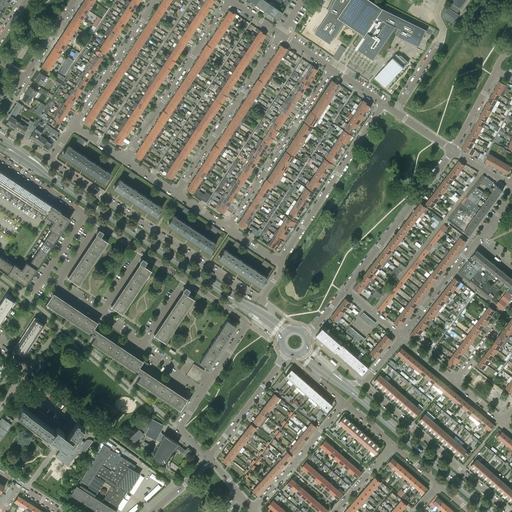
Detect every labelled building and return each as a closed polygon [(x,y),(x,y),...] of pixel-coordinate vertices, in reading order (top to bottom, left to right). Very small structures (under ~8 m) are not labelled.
[(92,0),(84,0),(81,5),(88,10),(94,1),(92,0)] [(138,5),(132,1),(131,2),(127,0),(126,2),(135,8),(136,6),(137,6),(138,5)] [(161,3),(168,8),(170,9),(172,6),(169,4),(169,3),(164,0),(161,0),(162,0),(162,1),(161,3)] [(257,0),(254,6),(258,9),(263,0),(257,0)] [(269,3),(264,0),(263,0),(258,9),(262,12),(269,3)] [(269,3),(262,12),(267,15),(273,6),(275,3),(270,0),(269,3)] [(427,30),(405,19),(383,8),(371,0),(332,0),(328,10),(330,11),(315,33),(330,43),(333,40),(335,37),(334,37),(344,23),(360,34),(353,44),(359,48),(358,49),(373,59),(377,53),(378,54),(378,55),(383,58),(384,57),(387,52),(390,49),(389,48),(395,35),(419,46),(427,30)] [(449,8),(447,7),(441,15),(453,24),(459,15),(457,14),(460,9),(466,0),(454,0),(452,3),(449,8)] [(134,10),(135,8),(126,2),(124,4),(128,6),(127,8),(133,12),(134,11),(134,10)] [(209,9),(208,8),(201,3),(200,2),(199,4),(201,5),(200,8),(207,12),(209,9)] [(81,5),(75,14),(83,18),(88,10),(81,5)] [(196,11),(203,16),(204,16),(207,12),(200,8),(199,9),(196,7),(196,8),(193,5),(192,7),(195,9),(195,10),(196,11)] [(156,11),(163,16),(165,17),(167,14),(164,12),(164,11),(158,6),(157,8),(157,9),(156,11)] [(267,15),(271,18),(278,9),(273,6),(267,15)] [(133,12),(127,8),(126,10),(122,7),(121,10),(130,16),(131,14),(132,14),(133,12)] [(283,12),(278,9),(271,18),(276,21),(279,17),(283,12)] [(129,18),(130,16),(121,10),(119,12),(121,13),(120,14),(122,16),(128,20),(129,18)] [(203,16),(196,11),(195,10),(194,12),(196,13),(195,15),(193,14),(201,20),(202,18),(203,16)] [(226,15),(234,20),(236,21),(239,16),(232,12),(231,12),(229,11),(228,11),(227,12),(228,13),(226,15)] [(75,14),(70,22),(77,27),(83,18),(75,14)] [(151,18),(158,23),(160,24),(162,22),(159,20),(159,18),(153,14),(152,16),(151,18)] [(191,15),(190,18),(191,18),(198,23),(200,21),(201,20),(193,14),(192,15),(191,15)] [(128,20),(122,16),(121,17),(117,15),(116,17),(125,23),(126,22),(127,22),(128,20)] [(92,34),(102,18),(98,16),(88,32),(92,34)] [(124,25),(125,23),(116,17),(114,20),(118,22),(117,23),(123,28),(124,26),(124,25)] [(245,24),(243,26),(246,28),(249,23),(246,21),(240,17),(238,19),(245,23),(245,24)] [(198,23),(191,18),(190,18),(189,19),(191,21),(190,23),(196,27),(197,26),(197,25),(198,23)] [(221,22),(229,27),(231,28),(233,24),(230,22),(223,18),(222,20),(223,20),(221,22)] [(70,22),(64,31),(72,36),(77,27),(70,22)] [(146,26),(153,31),(155,32),(157,29),(153,27),(154,26),(148,22),(147,23),(147,24),(146,26)] [(231,28),(229,27),(221,22),(220,24),(219,26),(225,30),(228,32),(229,30),(231,28)] [(123,28),(117,23),(116,25),(112,23),(111,25),(120,31),(121,29),(122,29),(123,28)] [(185,25),(186,26),(193,31),(195,29),(196,27),(190,23),(189,24),(186,23),(185,25)] [(119,33),(120,31),(111,25),(109,27),(113,29),(112,31),(118,35),(119,33)] [(193,31),(186,26),(185,25),(184,27),(186,28),(185,31),(191,35),(193,33),(192,33),(193,31)] [(217,30),(224,35),(226,36),(227,34),(224,32),(225,30),(219,26),(217,27),(218,28),(217,30)] [(258,33),(257,35),(264,39),(265,37),(264,37),(265,35),(263,34),(264,33),(257,28),(255,31),(258,33)] [(141,33),(148,38),(150,40),(152,37),(149,35),(149,34),(143,29),(142,31),(142,32),(141,33)] [(118,35),(112,31),(111,32),(107,30),(106,33),(115,39),(116,37),(117,37),(118,35)] [(181,30),(180,33),(181,34),(188,38),(190,37),(191,35),(185,31),(184,32),(181,30)] [(64,31),(58,39),(66,44),(72,36),(64,31)] [(114,40),(115,39),(106,33),(104,35),(108,37),(107,39),(113,43),(114,41),(114,40)] [(188,38),(181,34),(180,33),(179,34),(181,36),(180,38),(186,43),(188,41),(187,40),(188,38)] [(212,37),(219,42),(221,43),(222,41),(219,39),(220,37),(214,33),(213,35),(212,37)] [(264,39),(257,35),(256,36),(253,34),(251,37),(253,38),(260,43),(262,41),(264,39)] [(136,41),(143,46),(145,47),(147,45),(144,43),(144,41),(138,37),(137,39),(136,41)] [(221,43),(219,42),(212,37),(210,39),(209,41),(219,47),(221,43)] [(260,43),(253,38),(251,37),(250,39),(253,41),(252,43),(259,47),(261,44),(260,43)] [(113,43),(107,39),(106,40),(102,38),(101,40),(110,46),(111,44),(112,44),(113,43)] [(175,40),(176,41),(183,46),(185,44),(186,43),(180,38),(179,39),(177,38),(175,40)] [(58,39),(53,48),(60,53),(66,44),(58,39)] [(109,48),(110,46),(101,40),(99,42),(103,45),(102,46),(108,50),(109,49),(109,48)] [(183,46),(176,41),(175,40),(174,42),(176,44),(175,46),(182,50),(183,49),(182,48),(183,46)] [(218,47),(215,45),(209,41),(208,42),(208,43),(207,45),(216,51),(217,49),(218,47)] [(248,46),(255,51),(256,51),(259,47),(252,43),(251,44),(248,42),(246,45),(248,46)] [(215,53),(216,51),(207,45),(206,44),(203,49),(210,53),(211,51),(215,53)] [(341,44),(334,57),(340,59),(346,47),(341,44)] [(132,47),(131,49),(138,54),(140,55),(142,52),(138,50),(139,49),(133,45),(132,46),(132,47)] [(171,45),(170,48),(179,54),(180,52),(182,50),(175,46),(174,47),(171,45)] [(255,51),(248,46),(246,45),(245,46),(248,48),(247,50),(253,55),(254,53),(254,52),(255,51)] [(108,50),(102,46),(101,48),(97,46),(96,48),(105,54),(106,52),(107,52),(108,50)] [(290,50),(287,49),(283,46),(283,47),(280,46),(279,46),(279,47),(279,48),(278,50),(287,56),(289,53),(288,53),(290,50)] [(60,53),(53,48),(47,56),(55,61),(60,53)] [(103,58),(105,54),(96,48),(94,50),(98,52),(97,54),(103,58)] [(171,51),(170,53),(177,58),(178,56),(177,56),(179,54),(170,48),(169,50),(171,51)] [(210,53),(203,49),(200,53),(207,58),(210,60),(211,58),(208,56),(210,53)] [(241,52),(243,53),(250,58),(252,56),(253,55),(247,50),(246,52),(243,50),(241,52)] [(127,54),(126,56),(133,61),(135,62),(137,60),(133,58),(134,57),(128,52),(127,54)] [(250,58),(243,53),(241,52),(240,54),(243,56),(242,58),(248,62),(249,61),(249,60),(250,58)] [(91,57),(92,58),(99,63),(102,59),(93,53),(91,57)] [(170,53),(169,55),(166,53),(165,56),(174,61),(175,59),(177,58),(170,53)] [(200,56),(198,58),(207,64),(209,62),(206,60),(207,58),(200,53),(199,56),(200,56)] [(273,57),(280,62),(282,63),(284,61),(280,59),(281,57),(275,53),(274,55),(273,57)] [(375,77),(386,87),(409,61),(402,55),(400,57),(396,53),(395,55),(394,54),(393,56),(393,57),(375,77)] [(49,70),(55,61),(47,56),(42,65),(49,70)] [(167,59),(166,61),(172,65),(174,62),(174,61),(165,56),(164,57),(167,59)] [(68,57),(61,67),(64,69),(61,73),(64,75),(73,60),(68,57)] [(91,57),(88,61),(91,63),(97,67),(98,66),(98,65),(99,63),(92,58),(91,57)] [(238,57),(236,60),(238,61),(245,66),(247,64),(248,62),(242,58),(241,59),(238,57)] [(206,66),(207,64),(198,58),(197,59),(196,59),(195,61),(202,65),(203,64),(206,66)] [(121,64),(129,69),(130,70),(132,68),(129,66),(129,64),(123,60),(122,61),(122,62),(121,64)] [(245,66),(238,61),(236,60),(235,62),(238,64),(237,66),(243,70),(244,68),(245,66)] [(97,67),(91,63),(88,61),(86,65),(94,70),(95,69),(96,69),(97,67)] [(159,72),(165,76),(172,65),(166,61),(165,63),(162,61),(160,63),(163,65),(161,68),(158,66),(157,68),(160,70),(159,72)] [(201,67),(202,65),(195,61),(194,63),(194,64),(193,66),(202,72),(204,69),(201,67)] [(268,65),(275,70),(277,71),(279,68),(275,66),(276,65),(270,61),(269,62),(269,63),(268,65)] [(314,68),(315,67),(309,64),(306,68),(314,74),(316,72),(315,72),(316,70),(314,68)] [(93,72),(94,70),(86,65),(83,69),(86,70),(92,75),(93,73),(93,72)] [(233,65),(231,67),(233,68),(240,73),(242,72),(243,70),(237,66),(236,67),(233,65)] [(200,76),(202,72),(193,66),(192,68),(191,68),(190,69),(200,76)] [(117,70),(116,72),(123,77),(125,78),(127,75),(124,73),(124,72),(118,67),(117,69),(117,70)] [(240,73),(233,68),(231,67),(230,69),(233,71),(232,73),(238,78),(239,76),(239,75),(240,73)] [(263,72),(271,77),(272,78),(274,76),(270,74),(271,72),(265,68),(264,70),(263,72)] [(303,72),(304,72),(311,77),(313,75),(314,74),(306,68),(303,72)] [(188,73),(196,78),(197,79),(200,76),(190,69),(189,71),(189,72),(188,73)] [(155,71),(153,73),(162,79),(162,80),(165,76),(159,72),(158,73),(155,71)] [(40,72),(34,80),(41,84),(43,85),(45,82),(43,81),(46,76),(40,72)] [(226,75),(228,76),(235,81),(237,79),(238,78),(232,73),(231,74),(228,72),(226,75)] [(312,78),(311,77),(304,72),(303,72),(301,76),(310,82),(312,78)] [(89,78),(82,73),(81,74),(80,74),(78,76),(87,82),(88,81),(88,80),(89,78)] [(162,80),(162,79),(153,73),(152,76),(154,78),(153,80),(159,84),(161,83),(160,82),(162,80)] [(112,77),(111,79),(120,85),(122,83),(119,81),(119,80),(113,75),(112,77)] [(235,81),(228,76),(226,75),(225,77),(228,79),(227,81),(233,85),(234,84),(234,83),(235,81)] [(76,80),(77,81),(84,86),(86,84),(87,82),(78,76),(76,80)] [(258,80),(266,85),(267,86),(269,83),(265,81),(266,80),(260,76),(259,77),(259,78),(258,80)] [(307,86),(310,82),(301,76),(298,80),(307,86)] [(53,81),(60,85),(62,81),(56,77),(53,81)] [(183,81),(191,86),(192,87),(194,84),(191,82),(192,81),(185,77),(184,79),(185,79),(183,81)] [(148,82),(149,83),(156,88),(158,86),(159,84),(153,80),(152,81),(150,79),(148,82)] [(266,85),(258,80),(257,79),(252,89),(258,93),(261,95),(263,92),(260,90),(263,85),(266,88),(267,86),(266,85)] [(83,88),(84,86),(77,81),(76,80),(75,82),(77,83),(76,86),(82,90),(83,88)] [(223,80),(221,83),(230,89),(232,87),(233,85),(227,81),(226,82),(223,80)] [(296,83),(298,85),(305,89),(306,88),(305,87),(306,86),(307,86),(298,80),(296,83)] [(339,85),(340,84),(335,81),(335,82),(332,80),(330,83),(328,85),(338,91),(341,86),(339,85)] [(191,89),(192,87),(191,86),(183,81),(182,83),(181,83),(180,84),(187,88),(189,90),(191,88),(191,89)] [(499,81),(496,86),(503,90),(506,85),(499,81)] [(156,88),(149,83),(148,82),(147,83),(150,85),(148,88),(154,92),(156,90),(155,90),(156,88)] [(117,91),(114,89),(114,87),(108,83),(107,84),(107,85),(106,87),(115,93),(117,91)] [(223,86),(222,89),(228,93),(230,91),(229,91),(230,89),(221,83),(220,84),(223,86)] [(305,89),(298,85),(296,83),(293,87),(302,93),(303,91),(304,91),(305,89)] [(73,87),(72,88),(79,93),(81,92),(82,90),(76,86),(73,84),(72,86),(73,87)] [(187,88),(180,84),(179,86),(180,86),(178,88),(188,94),(189,92),(186,90),(187,88)] [(328,85),(327,87),(325,89),(333,95),(335,96),(338,91),(328,85)] [(496,86),(493,91),(500,95),(503,96),(506,91),(503,90),(496,86)] [(26,93),(32,97),(34,98),(38,92),(30,87),(26,93)] [(40,88),(38,92),(41,94),(42,93),(45,95),(46,95),(51,98),(53,95),(42,88),(41,87),(40,88)] [(145,87),(143,90),(144,90),(152,95),(153,93),(154,92),(148,88),(147,88),(145,87)] [(300,95),(302,93),(293,87),(291,91),(300,97),(301,95),(300,95)] [(78,95),(79,93),(72,88),(71,90),(72,91),(71,93),(77,98),(78,96),(78,95)] [(177,90),(175,92),(182,96),(183,94),(186,96),(188,94),(178,88),(177,90)] [(228,93),(222,89),(221,90),(218,88),(216,90),(226,96),(227,95),(228,93)] [(250,93),(257,98),(259,99),(260,96),(257,94),(258,93),(252,89),(251,90),(251,91),(250,93)] [(330,99),(333,95),(325,89),(324,92),(323,94),(330,99)] [(101,94),(109,100),(110,101),(112,98),(109,96),(109,95),(103,90),(102,92),(102,93),(101,94)] [(152,95),(144,90),(143,90),(142,91),(145,93),(143,95),(150,99),(151,98),(150,97),(152,95)] [(218,94),(217,96),(224,100),(226,97),(226,96),(216,90),(215,92),(218,94)] [(288,95),(289,95),(297,100),(298,99),(299,99),(300,97),(291,91),(288,95)] [(497,100),(500,95),(493,91),(490,97),(497,100)] [(173,96),(181,101),(182,102),(184,100),(181,98),(182,96),(176,92),(175,92),(174,94),(175,94),(173,96)] [(32,97),(26,93),(22,99),(28,103),(32,97)] [(71,93),(70,95),(66,93),(65,94),(65,95),(74,101),(76,99),(77,98),(71,93)] [(138,97),(139,98),(147,103),(148,101),(150,99),(143,95),(143,96),(140,94),(138,97)] [(327,103),(330,99),(323,94),(321,96),(320,98),(327,103)] [(73,103),(74,101),(65,95),(64,97),(67,99),(66,101),(72,105),(73,104),(73,103)] [(210,106),(217,110),(224,100),(217,96),(216,97),(213,95),(211,98),(214,100),(213,102),(210,100),(208,102),(211,104),(210,106)] [(297,100),(289,95),(288,95),(286,99),(295,105),(296,103),(295,102),(297,100)] [(245,100),(252,105),(254,106),(255,104),(252,102),(253,100),(247,96),(246,98),(245,100)] [(147,103),(139,98),(138,97),(137,98),(140,100),(138,103),(145,107),(146,105),(145,105),(147,103)] [(490,97),(487,102),(494,106),(497,100),(490,97)] [(96,102),(104,107),(105,108),(107,106),(103,104),(104,102),(98,98),(97,100),(96,102)] [(324,108),(327,103),(320,98),(318,101),(317,103),(324,108)] [(283,102),(284,103),(292,108),(293,106),(294,106),(295,105),(286,99),(283,102)] [(168,104),(176,109),(177,110),(179,107),(176,105),(177,104),(170,100),(169,101),(170,102),(168,104)] [(363,100),(362,101),(361,100),(358,105),(368,111),(371,106),(367,104),(367,103),(363,100)] [(15,128),(19,121),(14,118),(23,105),(18,102),(9,115),(11,116),(6,122),(15,128)] [(133,105),(134,106),(142,110),(143,109),(145,107),(138,103),(138,104),(135,102),(133,105)] [(292,108),(284,103),(283,102),(281,106),(290,112),(291,110),(292,108)] [(491,111),(494,106),(487,102),(485,107),(491,111)] [(68,110),(69,109),(62,103),(61,103),(58,107),(67,113),(69,111),(68,110)] [(321,112),(324,108),(317,103),(315,105),(314,107),(321,112)] [(240,108),(247,113),(249,114),(250,111),(247,109),(248,108),(242,104),(241,106),(240,108)] [(142,110),(134,106),(133,105),(132,106),(135,108),(133,110),(140,115),(141,113),(140,112),(142,110)] [(358,105),(355,109),(356,110),(364,115),(364,116),(368,111),(358,105)] [(92,108),(91,110),(100,116),(102,113),(98,111),(99,110),(93,106),(92,107),(92,108)] [(217,110),(210,106),(209,108),(206,106),(205,108),(214,114),(217,110)] [(278,110),(279,111),(287,116),(288,114),(289,114),(290,112),(281,106),(278,110)] [(32,107),(30,111),(39,116),(41,117),(43,114),(32,107)] [(56,110),(57,111),(64,116),(66,114),(67,113),(58,107),(56,110)] [(163,111),(171,116),(172,117),(175,114),(172,112),(165,107),(164,109),(165,110),(163,111)] [(318,117),(321,112),(314,107),(312,110),(311,112),(318,117)] [(485,107),(482,112),(488,116),(491,111),(485,107)] [(212,117),(214,114),(205,108),(203,110),(206,112),(205,115),(211,119),(212,118),(212,117)] [(130,109),(128,112),(137,118),(138,116),(139,116),(140,115),(133,110),(133,111),(130,109)] [(63,118),(64,116),(57,111),(56,110),(55,110),(53,114),(56,116),(62,120),(64,119),(63,118)] [(89,112),(88,113),(94,118),(95,117),(98,119),(100,116),(91,110),(89,112)] [(286,118),(287,116),(279,111),(278,110),(277,112),(280,113),(278,116),(285,120),(286,118)] [(356,110),(353,115),(362,120),(363,118),(363,117),(364,116),(364,115),(356,110)] [(171,116),(163,111),(160,116),(167,120),(168,117),(171,119),(172,117),(171,116)] [(130,116),(128,118),(135,122),(136,120),(135,120),(137,118),(128,112),(127,114),(130,116)] [(235,116),(242,120),(244,121),(245,119),(242,117),(243,116),(237,112),(236,113),(236,114),(235,116)] [(315,122),(317,123),(319,118),(318,117),(311,112),(310,112),(307,116),(315,121),(315,122)] [(485,121),(488,116),(482,112),(479,118),(485,121)] [(97,121),(93,119),(94,118),(88,113),(87,115),(86,117),(95,124),(97,121)] [(199,116),(201,118),(208,123),(210,121),(211,119),(205,115),(204,115),(201,113),(199,116)] [(353,115),(350,119),(358,124),(360,122),(360,123),(362,120),(353,115)] [(157,120),(157,121),(165,126),(166,127),(168,124),(165,122),(167,120),(160,116),(157,120)] [(208,123),(201,118),(199,116),(198,118),(201,120),(200,122),(206,127),(208,125),(207,124),(208,123)] [(307,116),(304,121),(312,126),(315,122),(315,121),(307,116)] [(95,124),(86,117),(83,121),(89,125),(91,123),(94,125),(95,124)] [(128,118),(128,119),(125,117),(123,120),(124,121),(132,126),(133,124),(134,124),(135,122),(128,118)] [(57,128),(59,124),(52,119),(50,118),(48,122),(57,128)] [(282,123),(274,118),(271,122),(280,127),(281,126),(281,125),(282,123)] [(476,123),(483,127),(484,128),(485,125),(484,124),(485,121),(479,118),(476,123)] [(21,119),(19,121),(15,128),(23,133),(27,128),(33,132),(34,130),(35,128),(36,127),(34,125),(33,125),(34,123),(29,120),(27,123),(21,119)] [(119,128),(127,133),(127,134),(130,130),(123,126),(124,125),(115,119),(114,121),(116,123),(115,125),(118,127),(118,128),(119,128)] [(230,123),(237,128),(239,129),(240,127),(237,125),(238,123),(232,119),(231,121),(230,123)] [(350,119),(348,124),(347,124),(356,129),(357,127),(358,124),(350,119)] [(132,126),(124,121),(123,120),(122,121),(125,123),(124,125),(123,126),(130,130),(132,126)] [(196,121),(194,124),(196,125),(203,130),(205,128),(206,127),(200,122),(199,123),(196,121)] [(280,127),(271,122),(268,126),(277,131),(278,129),(279,129),(280,127)] [(309,132),(312,128),(304,123),(302,125),(301,127),(309,132)] [(348,124),(346,123),(343,128),(352,134),(354,131),(354,132),(356,129),(347,124),(348,124)] [(480,132),(483,127),(476,123),(473,128),(480,132)] [(160,130),(161,129),(154,124),(153,126),(154,127),(152,128),(161,134),(163,132),(160,130)] [(203,130),(196,125),(194,124),(193,125),(197,127),(195,130),(201,134),(203,133),(202,132),(203,130)] [(278,131),(277,131),(268,126),(266,130),(275,135),(278,131)] [(225,131),(232,136),(234,137),(236,134),(232,132),(233,131),(227,127),(226,128),(226,129),(225,131)] [(301,127),(299,130),(298,132),(306,137),(309,132),(301,127)] [(34,130),(33,132),(29,137),(36,142),(40,135),(44,129),(43,129),(42,132),(35,128),(34,130)] [(127,133),(119,128),(118,128),(117,129),(120,131),(118,133),(125,138),(126,136),(126,135),(127,133)] [(191,132),(191,133),(199,138),(200,136),(201,134),(195,130),(194,131),(191,128),(190,131),(191,132)] [(473,128),(470,133),(477,137),(480,132),(473,128)] [(44,129),(40,135),(36,142),(42,146),(47,139),(43,136),(44,135),(44,134),(43,133),(45,130),(44,129)] [(59,133),(53,129),(51,132),(50,132),(47,138),(49,140),(53,133),(57,135),(59,133)] [(265,129),(263,133),(273,139),(275,135),(266,130),(265,129)] [(340,135),(349,140),(350,138),(350,137),(351,135),(343,130),(340,135)] [(115,132),(113,135),(122,141),(123,139),(124,139),(125,138),(118,133),(118,134),(115,132)] [(147,136),(155,141),(156,142),(158,139),(155,137),(156,136),(149,132),(148,134),(149,134),(147,136)] [(298,132),(297,134),(295,136),(303,141),(306,137),(298,132)] [(199,138),(191,133),(190,133),(192,134),(190,137),(197,142),(198,140),(197,140),(199,138)] [(262,140),(269,145),(273,139),(263,133),(261,136),(263,138),(262,140)] [(474,142),(477,137),(470,133),(467,139),(474,142)] [(220,139),(227,143),(229,144),(231,142),(227,140),(228,139),(222,134),(221,136),(221,137),(220,139)] [(115,138),(113,141),(117,144),(117,143),(119,144),(120,144),(121,143),(121,142),(122,141),(113,135),(112,136),(115,138)] [(340,135),(337,139),(345,144),(347,142),(347,143),(349,140),(340,135)] [(184,139),(186,140),(194,145),(195,144),(197,142),(190,137),(189,138),(186,136),(184,139)] [(295,136),(293,139),(292,141),(300,146),(301,147),(305,142),(303,141),(295,136)] [(47,139),(42,146),(48,150),(53,143),(47,139)] [(142,144),(150,149),(151,149),(153,147),(150,145),(151,144),(144,139),(143,141),(144,142),(142,144)] [(194,145),(186,140),(184,139),(183,140),(187,143),(185,145),(192,149),(193,148),(192,147),(194,145)] [(257,143),(266,148),(266,149),(269,145),(262,140),(260,139),(257,143)] [(334,144),(343,149),(344,147),(344,146),(345,144),(337,139),(334,144)] [(467,139),(464,144),(471,148),(474,142),(467,139)] [(292,141),(289,145),(297,151),(300,146),(292,141)] [(215,146),(222,151),(224,152),(226,149),(222,147),(223,146),(217,142),(216,144),(215,146)] [(265,151),(264,150),(266,148),(257,143),(256,145),(258,146),(257,148),(264,152),(265,151)] [(181,144),(179,147),(189,153),(190,151),(191,151),(192,149),(185,145),(184,146),(181,144)] [(334,144),(331,148),(339,153),(341,151),(341,152),(343,149),(334,144)] [(461,149),(468,153),(471,148),(464,144),(461,149)] [(82,155),(68,145),(62,154),(76,164),(82,155)] [(289,145),(287,148),(288,148),(286,150),(294,155),(297,151),(289,145)] [(223,154),(224,152),(222,151),(215,146),(214,146),(208,155),(209,155),(218,161),(220,158),(217,156),(218,154),(221,156),(222,153),(223,154)] [(137,151),(145,156),(146,157),(148,154),(145,153),(146,151),(139,147),(138,149),(139,149),(137,151)] [(182,150),(180,153),(187,157),(188,155),(187,155),(189,153),(179,147),(178,148),(182,150)] [(262,155),(264,152),(257,148),(256,150),(253,148),(252,151),(260,156),(262,155)] [(329,152),(328,153),(337,158),(338,156),(338,155),(339,153),(331,148),(329,152)] [(145,159),(146,157),(145,156),(137,151),(136,153),(135,154),(135,155),(137,157),(141,160),(143,157),(145,159)] [(187,157),(180,153),(176,151),(174,154),(176,156),(184,161),(185,159),(186,159),(187,157)] [(259,158),(260,156),(252,151),(249,154),(258,160),(260,159),(259,158)] [(285,151),(284,154),(282,156),(290,161),(293,156),(285,151)] [(329,152),(327,152),(324,156),(333,163),(335,160),(335,161),(337,158),(328,153),(329,152)] [(511,166),(489,153),(485,161),(507,174),(511,166)] [(184,161),(176,156),(174,154),(173,156),(177,158),(175,160),(182,165),(184,161)] [(247,158),(248,159),(255,164),(257,162),(258,160),(249,154),(247,158)] [(76,164),(81,167),(90,173),(96,164),(82,155),(76,164)] [(217,162),(218,161),(209,155),(208,157),(207,157),(206,159),(212,163),(213,162),(215,164),(216,162),(217,162)] [(290,161),(282,156),(281,158),(281,159),(279,161),(287,166),(287,165),(290,161)] [(255,164),(248,159),(247,158),(244,162),(254,168),(255,166),(254,166),(255,164)] [(171,163),(179,168),(179,169),(182,165),(175,160),(174,161),(171,159),(169,162),(171,163)] [(204,163),(212,168),(213,169),(215,166),(212,164),(212,163),(206,159),(205,161),(204,163)] [(321,163),(330,169),(331,167),(331,166),(332,164),(324,159),(321,163)] [(459,160),(455,165),(461,170),(465,165),(459,160)] [(287,165),(287,166),(279,161),(278,163),(276,165),(284,170),(286,171),(289,166),(287,165)] [(179,168),(171,163),(169,162),(168,163),(172,165),(170,168),(177,172),(178,171),(178,170),(179,168)] [(242,166),(243,167),(251,171),(252,170),(254,168),(244,162),(242,166)] [(321,163),(318,168),(326,173),(328,171),(330,169),(321,163)] [(90,173),(95,176),(105,183),(110,174),(96,164),(90,173)] [(284,170),(276,165),(275,168),(273,170),(281,175),(284,170)] [(455,165),(452,170),(458,175),(461,170),(455,165)] [(161,166),(161,167),(166,170),(174,175),(175,174),(176,174),(177,172),(170,168),(169,169),(166,167),(165,169),(161,166)] [(251,171),(243,167),(242,166),(239,169),(240,169),(240,170),(249,176),(250,174),(249,173),(251,171)] [(174,175),(166,170),(161,167),(160,168),(163,171),(163,172),(162,174),(168,178),(169,177),(172,179),(173,179),(173,178),(173,177),(174,175)] [(199,171),(207,175),(208,176),(210,174),(207,172),(208,171),(201,167),(200,168),(200,169),(199,171)] [(315,173),(324,178),(325,176),(325,175),(326,173),(318,168),(315,173)] [(49,227),(51,229),(59,234),(70,218),(68,216),(61,212),(61,211),(59,209),(0,170),(0,189),(38,215),(40,211),(46,215),(45,215),(52,220),(52,219),(54,221),(53,221),(49,227)] [(237,173),(238,174),(246,179),(247,177),(249,176),(240,170),(239,171),(238,171),(237,173)] [(281,175),(273,170),(272,172),(270,174),(278,179),(278,180),(280,180),(283,176),(281,175)] [(452,170),(448,175),(454,179),(458,175),(452,170)] [(246,179),(238,174),(237,173),(236,175),(237,175),(237,176),(238,177),(237,179),(244,183),(245,182),(244,181),(246,179)] [(320,182),(322,180),(324,178),(315,173),(312,177),(320,182)] [(194,178),(202,183),(203,184),(205,181),(202,179),(203,178),(196,174),(195,176),(194,178)] [(275,184),(278,180),(278,179),(270,174),(269,177),(267,179),(275,184)] [(483,174),(479,180),(482,182),(484,184),(493,191),(499,195),(503,189),(488,178),(485,176),(483,174)] [(448,175),(444,179),(450,184),(454,179),(448,175)] [(310,181),(310,182),(318,187),(319,185),(319,184),(320,182),(312,177),(310,181)] [(242,185),(244,183),(237,179),(236,180),(233,178),(232,181),(241,187),(242,185)] [(133,189),(119,179),(113,188),(127,198),(133,189)] [(444,179),(441,184),(447,189),(450,191),(453,186),(450,184),(444,179)] [(266,180),(265,181),(263,184),(270,189),(272,186),(274,188),(275,186),(266,180)] [(305,185),(314,191),(316,189),(318,187),(310,182),(310,181),(308,180),(305,185)] [(239,189),(241,187),(232,181),(229,185),(238,191),(240,190),(239,189)] [(190,184),(189,186),(198,192),(199,190),(196,188),(197,186),(191,182),(190,183),(190,184)] [(270,189),(263,184),(260,189),(269,195),(269,194),(270,195),(271,193),(269,191),(270,189)] [(441,184),(437,189),(443,193),(447,189),(441,184)] [(227,189),(228,190),(236,195),(237,193),(238,191),(229,185),(227,189)] [(474,185),(470,191),(473,193),(490,207),(495,200),(489,196),(480,189),(477,188),(474,185)] [(192,194),(194,192),(197,194),(196,196),(201,199),(203,195),(198,192),(189,186),(188,188),(187,187),(187,189),(187,190),(189,191),(189,192),(192,194)] [(311,198),(312,195),(313,193),(304,187),(301,192),(302,193),(303,192),(311,198)] [(127,198),(132,201),(141,207),(147,198),(133,189),(127,198)] [(235,195),(236,195),(228,190),(227,189),(226,190),(229,192),(228,194),(227,195),(234,199),(236,195),(235,195)] [(257,193),(264,198),(265,199),(266,198),(267,198),(269,195),(260,189),(260,190),(259,192),(258,192),(257,193)] [(437,189),(433,194),(439,198),(443,193),(437,189)] [(470,191),(466,197),(481,208),(486,212),(490,207),(473,193),(470,191)] [(493,191),(489,196),(495,200),(499,195),(493,191)] [(222,197),(231,202),(231,203),(234,199),(227,195),(228,194),(225,192),(222,197)] [(300,197),(307,202),(309,200),(311,198),(303,192),(302,193),(300,197)] [(264,201),(265,199),(264,198),(257,193),(256,195),(257,196),(255,197),(263,202),(264,203),(265,202),(264,201)] [(433,194),(430,198),(436,203),(439,198),(433,194)] [(222,197),(219,200),(229,207),(230,205),(229,204),(231,202),(222,197)] [(264,203),(263,202),(255,197),(254,199),(253,201),(262,207),(264,203)] [(305,207),(306,204),(307,202),(300,197),(297,201),(305,207)] [(466,197),(461,202),(476,214),(482,218),(486,212),(481,208),(466,197)] [(141,207),(146,210),(156,217),(162,208),(147,198),(141,207)] [(430,198),(426,203),(432,208),(436,203),(430,198)] [(217,204),(218,205),(226,210),(227,208),(228,208),(229,207),(219,200),(217,204)] [(252,203),(251,205),(258,210),(259,209),(259,210),(262,207),(253,201),(251,202),(252,203)] [(294,206),(301,211),(303,209),(305,207),(297,201),(294,206)] [(420,203),(417,207),(423,212),(427,207),(421,202),(420,203)] [(461,202),(457,208),(460,210),(461,210),(466,215),(478,224),(482,218),(476,214),(461,202)] [(225,212),(226,210),(218,205),(217,204),(214,209),(220,213),(221,212),(223,214),(224,214),(225,212)] [(299,216),(301,213),(300,213),(301,211),(294,206),(291,210),(299,216)] [(417,207),(413,212),(419,217),(421,214),(424,216),(424,215),(425,214),(423,212),(417,207)] [(247,211),(246,213),(253,218),(255,215),(253,214),(254,213),(248,208),(246,210),(247,211)] [(291,210),(288,215),(295,220),(297,218),(299,216),(291,210)] [(457,213),(456,215),(461,219),(474,229),(478,224),(466,215),(461,210),(458,214),(457,213)] [(413,212),(409,217),(415,221),(419,217),(413,212)] [(253,218),(246,213),(244,214),(243,216),(252,222),(254,219),(253,218)] [(453,213),(447,220),(456,227),(469,237),(474,229),(461,219),(456,215),(453,213)] [(435,214),(431,219),(438,224),(442,219),(435,214)] [(187,225),(173,215),(167,224),(181,234),(187,225)] [(285,215),(282,220),(283,221),(292,227),(293,224),(294,222),(285,215)] [(242,218),(241,220),(248,225),(249,225),(250,225),(252,222),(243,216),(242,218)] [(409,217),(406,222),(412,226),(415,221),(409,217)] [(247,226),(248,225),(241,220),(240,222),(239,222),(238,223),(238,224),(240,225),(240,226),(244,229),(244,228),(246,229),(247,226)] [(281,226),(288,231),(290,229),(292,227),(283,221),(281,226)] [(406,222),(402,226),(408,231),(412,226),(406,222)] [(181,234),(186,237),(195,243),(201,234),(187,225),(181,234)] [(252,226),(251,227),(257,230),(254,234),(257,237),(262,229),(259,228),(257,230),(252,226)] [(286,236),(288,233),(287,233),(288,231),(281,226),(278,230),(286,236)] [(402,226),(398,231),(404,236),(408,231),(402,226)] [(79,284),(79,283),(108,240),(101,235),(103,231),(99,228),(96,233),(66,278),(70,281),(71,279),(79,284)] [(56,239),(59,234),(51,229),(49,233),(56,239)] [(440,229),(437,233),(441,236),(444,239),(447,235),(444,232),(440,229)] [(278,230),(275,235),(283,240),(284,238),(286,236),(278,230)] [(398,231),(395,236),(401,240),(403,242),(403,241),(404,240),(402,238),(404,236),(398,231)] [(46,238),(52,242),(54,243),(56,239),(49,233),(46,238)] [(195,243),(200,246),(210,253),(215,244),(201,234),(195,243)] [(272,239),(280,245),(283,240),(275,235),(273,234),(270,238),(272,239)] [(423,243),(427,238),(423,235),(419,240),(423,243)] [(395,236),(391,241),(397,245),(401,240),(395,236)] [(460,237),(456,242),(462,246),(464,245),(466,242),(466,241),(460,237)] [(46,238),(43,242),(50,247),(51,247),(54,243),(52,242),(46,238)] [(272,239),(268,245),(273,248),(273,247),(277,249),(280,245),(272,239)] [(433,239),(429,244),(433,246),(435,248),(438,251),(440,248),(442,246),(437,242),(433,239)] [(391,241),(387,245),(393,250),(397,245),(391,241)] [(51,247),(50,247),(43,242),(40,246),(48,252),(51,247)] [(456,242),(453,246),(459,251),(461,248),(462,246),(456,242)] [(387,245),(384,250),(389,255),(393,250),(387,245)] [(40,246),(37,251),(44,255),(45,256),(48,252),(40,246)] [(453,246),(449,251),(455,256),(456,254),(459,251),(453,246)] [(238,259),(224,249),(218,258),(232,268),(238,259)] [(384,250),(380,255),(386,259),(388,261),(388,260),(392,256),(389,255),(384,250)] [(472,256),(458,273),(463,278),(465,275),(472,267),(482,254),(477,250),(472,256)] [(45,256),(44,255),(37,251),(34,255),(42,260),(45,256)] [(449,251),(445,256),(451,260),(454,257),(455,256),(449,251)] [(482,254),(472,267),(477,272),(488,259),(482,254)] [(32,259),(38,264),(39,264),(42,260),(34,255),(32,259)] [(380,255),(376,260),(382,264),(384,266),(387,262),(388,261),(386,259),(380,255)] [(445,256),(442,261),(448,265),(449,264),(451,260),(445,256)] [(123,313),(152,269),(144,264),(147,260),(142,257),(139,261),(140,262),(109,307),(113,310),(115,307),(123,313)] [(4,259),(0,265),(0,266),(4,269),(9,261),(4,259)] [(39,264),(38,264),(32,259),(29,263),(37,268),(39,264)] [(232,268),(237,271),(247,277),(252,268),(238,259),(232,268)] [(471,279),(469,282),(474,287),(494,263),(488,259),(477,272),(471,279)] [(376,260),(372,264),(378,269),(382,264),(376,260)] [(8,272),(9,271),(13,264),(9,261),(4,269),(8,272)] [(14,263),(13,264),(9,271),(8,272),(7,273),(15,279),(24,285),(25,284),(26,285),(37,268),(29,263),(26,261),(22,267),(23,268),(22,268),(20,267),(14,263)] [(442,261),(438,265),(444,270),(446,267),(448,265),(442,261)] [(401,263),(397,268),(401,271),(401,272),(405,267),(401,263)] [(494,263),(474,287),(480,291),(499,268),(494,263)] [(372,264),(369,269),(375,274),(378,269),(372,264)] [(438,265),(434,270),(440,275),(441,273),(444,270),(438,265)] [(395,267),(392,272),(397,276),(401,271),(397,268),(395,267)] [(247,277),(251,280),(261,287),(267,278),(252,268),(247,277)] [(499,268),(480,291),(485,296),(505,272),(499,268)] [(369,269),(365,274),(371,278),(375,274),(369,269)] [(434,270),(431,275),(437,279),(439,276),(440,275),(434,270)] [(505,272),(485,296),(491,300),(493,297),(505,282),(510,277),(505,272)] [(365,274),(361,279),(367,283),(369,285),(372,281),(373,280),(371,278),(365,274)] [(431,275),(427,280),(433,284),(434,283),(437,279),(431,275)] [(453,279),(450,282),(456,287),(457,286),(459,288),(463,284),(454,278),(453,279)] [(361,279),(358,283),(364,288),(366,289),(369,285),(367,283),(361,279)] [(427,280),(423,284),(429,289),(432,286),(433,284),(427,280)] [(449,284),(447,287),(453,292),(456,287),(450,282),(450,283),(449,284)] [(358,283),(354,288),(360,293),(364,288),(358,283)] [(423,284),(419,289),(425,294),(427,292),(429,289),(423,284)] [(165,341),(166,341),(194,298),(187,293),(190,289),(185,285),(182,290),(183,290),(152,336),(156,338),(158,336),(165,341)] [(446,289),(443,292),(449,296),(453,292),(447,287),(446,288),(446,289)] [(419,289),(416,294),(422,298),(424,295),(425,294),(419,289)] [(376,290),(372,295),(378,300),(382,295),(376,290)] [(91,330),(94,333),(96,334),(91,342),(134,371),(136,369),(141,373),(136,381),(180,410),(185,402),(187,403),(188,402),(190,400),(187,398),(143,369),(146,365),(142,362),(143,360),(98,330),(101,326),(97,323),(98,322),(51,291),(49,295),(51,296),(46,303),(89,332),(91,330)] [(442,293),(440,297),(445,301),(448,303),(452,299),(449,296),(443,292),(443,293),(442,293)] [(498,302),(496,305),(502,310),(506,304),(511,297),(506,292),(498,302)] [(416,294),(412,299),(418,303),(419,301),(422,298),(416,294)] [(0,324),(0,322),(14,301),(6,296),(5,295),(0,303),(0,325),(1,324),(0,324)] [(438,298),(436,301),(442,306),(445,301),(440,297),(439,297),(438,298)] [(346,298),(342,303),(348,308),(352,303),(346,298)] [(412,299),(408,303),(414,308),(417,305),(418,303),(412,299)] [(435,303),(432,306),(438,311),(438,310),(442,306),(436,301),(435,302),(435,303)] [(344,312),(348,308),(342,303),(338,308),(344,312)] [(408,303),(405,308),(411,313),(412,311),(414,308),(408,303)] [(402,306),(400,308),(403,310),(401,313),(407,317),(409,314),(411,313),(405,308),(402,306)] [(431,308),(429,311),(435,315),(437,312),(438,311),(432,306),(432,307),(431,308)] [(489,307),(485,312),(491,316),(495,311),(489,307)] [(338,308),(334,312),(340,317),(344,312),(338,308)] [(428,312),(425,316),(431,320),(435,315),(429,311),(428,312)] [(337,322),(340,317),(334,312),(331,317),(337,322)] [(485,312),(482,316),(487,321),(491,316),(485,312)] [(401,313),(397,318),(403,322),(404,321),(407,317),(401,313)] [(424,317),(421,320),(427,325),(429,326),(433,322),(431,320),(425,316),(424,316),(424,317)] [(482,316),(478,321),(484,325),(487,321),(482,316)] [(397,318),(393,322),(399,327),(403,322),(397,318)] [(29,348),(44,325),(34,319),(15,348),(14,347),(14,348),(13,348),(11,349),(12,351),(25,360),(32,349),(29,348)] [(227,339),(231,333),(236,325),(227,319),(218,333),(227,339)] [(420,322),(418,325),(424,329),(427,325),(421,320),(421,321),(420,322)] [(478,321),(474,326),(480,330),(484,325),(478,321)] [(416,327),(414,330),(420,334),(424,329),(418,325),(417,326),(416,327)] [(474,326),(471,331),(477,335),(480,330),(474,326)] [(327,330),(323,327),(317,334),(321,338),(324,341),(328,344),(332,348),(333,349),(334,348),(336,350),(335,351),(336,351),(342,344),(338,340),(335,337),(331,334),(327,330)] [(505,327),(502,331),(508,336),(511,331),(505,327)] [(413,331),(410,335),(416,339),(419,341),(423,337),(420,334),(414,330),(413,331)] [(471,331),(467,336),(473,340),(477,335),(471,331)] [(502,331),(498,336),(504,341),(506,342),(510,338),(508,336),(502,331)] [(218,352),(227,339),(218,333),(209,347),(218,352)] [(388,344),(389,342),(392,339),(386,334),(382,339),(388,344)] [(467,336),(464,341),(470,345),(473,340),(467,336)] [(498,336),(495,341),(501,346),(504,341),(498,336)] [(384,349),(388,344),(382,339),(378,344),(384,349)] [(464,341),(460,345),(466,350),(470,345),(464,341)] [(495,341),(491,346),(497,351),(499,348),(501,350),(503,347),(501,346),(495,341)] [(336,351),(340,354),(346,347),(342,344),(336,351)] [(380,353),(384,349),(378,344),(374,348),(380,353)] [(457,350),(463,354),(466,350),(460,345),(457,350)] [(491,346),(487,351),(494,355),(497,351),(491,346)] [(208,367),(218,352),(209,347),(199,361),(208,367)] [(340,354),(343,358),(350,350),(346,347),(340,354)] [(380,353),(374,348),(371,353),(376,358),(380,353)] [(402,348),(397,353),(402,357),(407,352),(402,348)] [(343,358),(347,361),(354,354),(350,350),(343,358)] [(457,350),(453,355),(459,359),(463,354),(457,350)] [(487,351),(484,356),(490,360),(494,355),(487,351)] [(407,352),(402,357),(406,361),(411,356),(407,352)] [(347,361),(351,364),(357,357),(354,354),(347,361)] [(450,360),(456,364),(459,359),(453,355),(450,360)] [(411,356),(406,361),(411,365),(416,359),(411,356)] [(484,356),(480,360),(486,365),(490,360),(484,356)] [(351,364),(355,368),(361,360),(357,357),(351,364)] [(447,358),(444,362),(446,364),(446,365),(452,369),(456,364),(450,360),(447,358)] [(416,359),(411,365),(416,369),(420,363),(416,359)] [(355,368),(359,371),(365,364),(361,360),(355,368)] [(480,360),(477,365),(483,370),(486,365),(480,360)] [(420,363),(416,369),(420,373),(425,367),(420,363)] [(359,371),(363,374),(369,367),(365,364),(359,371)] [(425,367),(420,373),(422,375),(421,377),(423,378),(425,376),(425,377),(430,371),(425,367)] [(289,379),(295,372),(291,369),(285,375),(289,379)] [(430,371),(425,377),(429,380),(434,375),(430,371)] [(289,379),(293,383),(299,376),(295,372),(289,379)] [(374,381),(378,384),(384,378),(380,374),(374,381)] [(434,375),(429,380),(434,384),(439,379),(434,375)] [(297,386),(303,379),(299,376),(293,383),(297,386)] [(382,388),(388,381),(384,378),(378,384),(382,388)] [(297,386),(301,390),(307,383),(303,379),(297,386)] [(439,379),(434,384),(436,386),(438,388),(439,388),(443,382),(439,379)] [(382,388),(386,392),(392,385),(388,381),(382,388)] [(443,382),(439,388),(443,392),(448,386),(443,382)] [(305,393),(311,387),(307,383),(301,390),(305,393)] [(392,385),(386,392),(390,395),(396,388),(392,385)] [(443,392),(442,394),(446,398),(448,396),(453,390),(448,386),(443,392)] [(305,393),(310,397),(315,390),(311,387),(305,393)] [(390,395),(394,399),(400,392),(396,388),(390,395)] [(320,394),(315,390),(310,397),(314,400),(320,394)] [(453,390),(448,396),(452,400),(457,394),(453,390)] [(399,402),(404,396),(400,392),(394,399),(399,402)] [(274,394),(270,398),(276,402),(279,398),(279,397),(274,394)] [(314,400),(318,404),(324,397),(320,394),(314,400)] [(457,394),(452,400),(457,403),(462,398),(457,394)] [(399,402),(403,406),(409,399),(404,396),(399,402)] [(318,404),(322,408),(328,401),(324,397),(318,404)] [(270,398),(267,403),(272,407),(276,402),(270,398)] [(462,398),(457,403),(462,407),(466,402),(462,398)] [(407,409),(413,403),(409,399),(403,406),(407,409)] [(322,408),(326,411),(332,404),(328,401),(322,408)] [(466,402),(462,407),(466,411),(471,405),(466,402)] [(267,403),(263,407),(268,411),(272,407),(267,403)] [(407,409),(411,413),(417,406),(413,403),(407,409)] [(81,418),(79,421),(78,420),(74,424),(75,425),(70,431),(51,416),(49,418),(31,404),(28,408),(23,405),(21,407),(22,408),(18,414),(55,442),(57,440),(58,441),(58,442),(59,442),(59,443),(60,442),(64,445),(57,454),(69,463),(67,465),(68,465),(78,451),(83,454),(93,441),(91,439),(89,439),(87,439),(85,440),(85,441),(77,436),(84,427),(89,431),(92,427),(81,418)] [(471,405),(466,411),(471,415),(476,409),(471,405)] [(421,410),(417,406),(411,413),(415,417),(421,410)] [(263,407),(260,412),(265,416),(267,414),(269,415),(271,413),(268,411),(263,407)] [(476,409),(471,415),(476,419),(480,413),(476,409)] [(260,412),(256,417),(261,420),(264,422),(267,418),(265,416),(260,412)] [(425,413),(419,420),(423,424),(429,417),(425,413)] [(480,413),(476,419),(480,423),(485,417),(480,413)] [(0,421),(0,425),(6,430),(11,424),(10,424),(13,420),(6,415),(3,419),(3,418),(0,421)] [(339,422),(343,426),(348,419),(344,415),(339,422)] [(139,428),(129,437),(134,441),(134,442),(134,441),(135,442),(138,440),(137,439),(143,433),(145,435),(156,440),(160,441),(163,435),(160,433),(164,425),(149,417),(145,425),(140,430),(139,428)] [(256,417),(253,421),(258,425),(260,427),(262,425),(264,422),(261,420),(256,417)] [(429,417),(423,424),(427,427),(433,421),(429,417)] [(482,424),(479,429),(481,431),(485,426),(490,421),(485,417),(480,423),(482,424)] [(347,429),(353,423),(348,419),(343,426),(347,429)] [(433,421),(427,427),(431,431),(437,424),(433,421)] [(490,421),(485,426),(490,430),(494,425),(490,421)] [(311,422),(307,427),(312,431),(316,426),(311,422)] [(347,429),(351,433),(357,426),(353,423),(347,429)] [(251,424),(247,428),(252,432),(256,428),(251,424)] [(437,424),(431,431),(435,434),(441,428),(437,424)] [(361,430),(357,426),(351,433),(355,436),(361,430)] [(312,431),(307,427),(304,431),(309,435),(312,431)] [(247,428),(244,433),(249,437),(251,439),(255,434),(252,432),(247,428)] [(441,428),(435,434),(439,438),(445,431),(441,428)] [(355,436),(359,440),(365,433),(361,430),(355,436)] [(309,435),(304,431),(300,436),(305,440),(309,435)] [(445,431),(439,438),(444,442),(449,435),(445,431)] [(502,431),(497,437),(502,441),(507,435),(502,431)] [(244,433),(240,438),(245,441),(249,437),(244,433)] [(369,437),(365,433),(359,440),(363,444),(369,437)] [(163,435),(160,441),(152,455),(155,458),(159,460),(163,461),(164,460),(166,463),(177,449),(182,452),(182,453),(186,457),(192,451),(188,447),(184,450),(177,444),(178,443),(164,434),(163,435)] [(449,435),(444,442),(448,445),(454,438),(449,435)] [(507,435),(502,441),(506,445),(511,439),(507,435)] [(305,440),(300,436),(296,441),(301,445),(305,440)] [(363,444),(367,447),(373,440),(369,437),(363,444)] [(240,438),(236,442),(241,446),(245,441),(240,438)] [(454,438),(448,445),(452,449),(458,442),(454,438)] [(320,445),(325,449),(330,444),(325,440),(320,445)] [(367,447),(371,451),(377,444),(373,440),(367,447)] [(301,445),(296,441),(293,445),(298,449),(301,445)] [(236,442),(233,447),(238,451),(241,446),(236,442)] [(458,442),(452,449),(456,452),(462,446),(458,442)] [(128,491),(140,473),(129,466),(121,461),(122,460),(123,457),(112,450),(110,449),(110,448),(103,443),(81,479),(84,481),(80,487),(76,485),(70,494),(98,511),(115,511),(116,510),(115,509),(123,495),(121,494),(123,490),(126,491),(127,490),(128,491)] [(330,453),(334,448),(330,444),(325,449),(323,452),(325,453),(327,451),(330,453)] [(377,444),(371,451),(375,454),(381,448),(377,444)] [(298,449),(293,445),(289,450),(294,454),(298,449)] [(462,446),(456,452),(460,456),(466,449),(462,446)] [(233,447),(229,451),(234,455),(238,451),(233,447)] [(466,449),(460,456),(464,460),(468,455),(470,453),(471,452),(472,451),(468,447),(466,449)] [(339,452),(334,448),(330,453),(334,457),(339,452)] [(229,451),(226,456),(231,460),(234,455),(229,451)] [(285,454),(283,456),(288,461),(292,456),(287,452),(285,454)] [(343,456),(339,452),(334,457),(339,461),(343,456)] [(226,456),(222,461),(227,465),(231,460),(226,456)] [(279,456),(277,458),(277,459),(279,460),(284,465),(288,461),(283,456),(282,458),(281,458),(279,456)] [(348,460),(343,456),(339,461),(343,465),(348,460)] [(392,457),(388,463),(391,466),(389,468),(391,469),(393,467),(398,462),(392,457)] [(475,469),(481,462),(477,458),(471,465),(475,469)] [(275,461),(273,463),(275,465),(280,469),(284,465),(279,460),(277,459),(276,461),(275,461)] [(352,464),(348,460),(343,465),(348,469),(352,464)] [(302,467),(306,471),(311,466),(306,462),(302,467)] [(398,462),(393,467),(396,470),(398,472),(403,466),(398,462)] [(475,469),(479,472),(485,466),(481,462),(475,469)] [(357,468),(352,464),(348,469),(352,473),(357,468)] [(275,465),(271,469),(276,473),(280,469),(275,465)] [(315,470),(311,466),(306,471),(311,475),(315,470)] [(403,466),(398,472),(403,476),(408,471),(403,466)] [(483,476),(489,469),(485,466),(479,472),(483,476)] [(361,472),(357,468),(352,473),(357,477),(361,472)] [(271,469),(268,473),(272,478),(276,473),(271,469)] [(483,476),(487,480),(493,473),(489,469),(483,476)] [(311,475),(315,479),(320,474),(315,470),(311,475)] [(408,471),(403,476),(408,480),(413,475),(408,471)] [(268,473),(264,478),(269,482),(272,478),(268,473)] [(491,483),(497,476),(493,473),(487,480),(491,483)] [(324,477),(320,474),(315,479),(320,483),(324,477)] [(413,475),(408,480),(411,483),(408,486),(410,488),(413,485),(418,479),(413,475)] [(497,476),(491,483),(495,487),(501,480),(497,476)] [(320,483),(324,487),(329,481),(324,477),(320,483)] [(377,486),(381,482),(375,477),(371,482),(377,486)] [(264,478),(260,482),(265,486),(269,482),(264,478)] [(292,478),(287,484),(290,486),(292,488),(296,482),(292,478)] [(416,487),(412,492),(414,493),(418,489),(422,484),(418,479),(413,485),(416,487)] [(501,480),(495,487),(499,490),(505,484),(501,480)] [(333,485),(329,481),(324,487),(329,490),(333,485)] [(258,484),(256,486),(261,491),(265,486),(260,482),(258,484)] [(296,482),(292,488),(296,492),(301,486),(296,482)] [(377,486),(371,482),(367,486),(373,491),(377,486)] [(422,484),(418,489),(421,492),(423,493),(428,488),(427,488),(422,484)] [(504,494),(509,487),(505,484),(499,490),(504,494)] [(329,490),(333,494),(338,489),(333,485),(329,490)] [(256,486),(252,491),(257,495),(261,491),(256,486)] [(301,486),(296,492),(301,496),(305,490),(301,486)] [(363,491),(369,495),(373,491),(367,486),(363,491)] [(343,493),(338,489),(333,494),(338,498),(343,493)] [(405,493),(401,489),(397,493),(401,497),(405,493)] [(305,490),(301,496),(305,499),(310,494),(305,490)] [(365,500),(367,497),(372,501),(373,499),(369,495),(363,491),(359,495),(365,500)] [(310,494),(305,499),(310,503),(315,498),(310,494)] [(18,495),(14,502),(20,505),(23,499),(18,495)] [(273,500),(268,505),(273,509),(279,502),(277,501),(280,498),(277,495),(273,500)] [(361,504),(363,502),(368,506),(370,504),(365,500),(359,495),(355,500),(361,504)] [(438,497),(433,502),(438,507),(443,501),(438,497)] [(315,498),(310,503),(314,507),(319,502),(315,498)] [(29,502),(23,499),(20,505),(25,509),(29,502)] [(352,504),(357,509),(361,504),(355,500),(352,504)] [(402,500),(398,505),(403,510),(407,505),(402,500)] [(439,511),(442,511),(448,506),(443,501),(438,507),(441,509),(439,511)] [(30,511),(35,506),(29,502),(25,509),(30,511)] [(279,502),(273,509),(276,511),(278,511),(282,508),(279,505),(281,504),(279,502)] [(319,502),(314,507),(319,511),(324,506),(319,502)]
